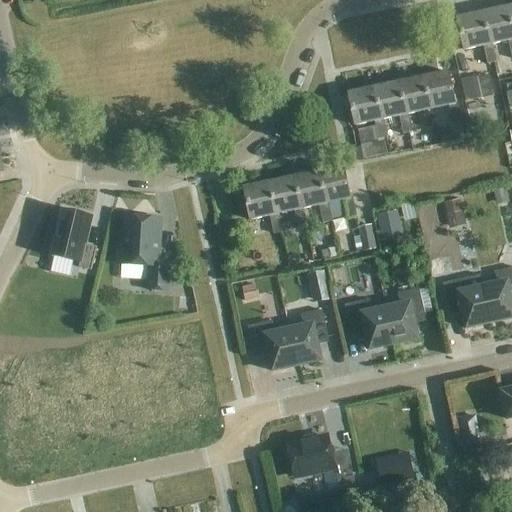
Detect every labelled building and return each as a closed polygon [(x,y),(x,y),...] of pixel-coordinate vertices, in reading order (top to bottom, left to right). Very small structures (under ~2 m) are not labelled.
[(511,25),(508,8),(483,13),(490,45),(493,44),(508,41),(511,59),(511,25)] [(483,13),(458,18),(465,50),(484,46),(488,65),(497,63),(493,44),(490,45),(483,13)] [(434,110),(434,112),(449,109),(452,124),(462,122),(458,103),(457,103),(451,72),(424,78),(431,111),(434,110)] [(476,77),(459,81),(464,103),(480,100),(476,79),(476,77)] [(438,127),(434,112),(434,110),(431,111),(424,78),(399,83),(406,116),(409,115),(424,112),(428,129),(427,129),(431,148),(440,146),(436,128),(438,127)] [(399,83),(374,89),(381,121),(384,120),(399,117),(403,135),(413,133),(409,115),(406,116),(399,83)] [(374,89),(348,94),(355,127),(375,122),(378,140),(388,138),(384,120),(381,121),(374,89)] [(384,140),(361,145),(364,159),(387,154),(384,140)] [(345,166),(320,172),(327,205),(329,204),(344,201),(348,219),(358,217),(353,198),(352,198),(345,166)] [(320,172),(296,177),(303,210),(305,209),(319,206),(326,237),(334,236),(331,222),(333,222),(329,204),(327,205),(320,172)] [(296,177),(271,183),(278,215),(280,215),(294,212),(298,229),(309,227),(305,209),(303,210),(296,177)] [(284,233),(280,215),(278,215),(271,183),(243,189),(250,221),(270,217),(274,235),(284,233)] [(498,205),(509,203),(506,189),(495,191),(498,205)] [(450,219),(464,216),(460,200),(446,204),(450,219)] [(64,210),(53,256),(80,262),(79,268),(91,271),(97,247),(86,245),(93,217),(64,210)] [(381,236),(402,232),(398,212),(377,216),(381,236)] [(158,263),(161,219),(127,217),(125,245),(120,245),(119,264),(150,266),(149,290),(168,291),(170,263),(158,263)] [(371,225),(359,228),(361,236),(365,251),(376,248),(371,225)] [(365,251),(361,236),(354,238),(358,253),(365,251)] [(336,248),(321,251),(323,259),(337,256),(336,248)] [(491,324),(511,319),(511,304),(511,298),(511,297),(511,269),(494,273),(497,285),(483,288),(491,324)] [(323,272),(306,275),(310,291),(327,288),(323,272)] [(480,276),(443,285),(450,316),(463,313),(466,329),(491,324),(483,288),(480,276)] [(257,285),(243,288),(246,302),(260,298),(257,285)] [(394,345),(418,340),(414,319),(425,316),(419,290),(397,294),(400,306),(386,309),(394,345)] [(372,312),(369,301),(345,306),(351,333),(365,330),(369,351),(394,345),(386,309),(372,312)] [(297,367),(321,361),(317,340),(328,338),(322,311),(301,316),(303,327),(289,331),(297,367)] [(275,334),(272,322),(248,327),(254,354),(268,351),(272,372),(297,367),(289,331),(275,334)] [(511,390),(501,393),(507,420),(511,419),(511,390)] [(465,454),(482,449),(478,433),(461,438),(465,454)] [(328,438),(315,441),(314,438),(300,441),(301,444),(288,447),(288,450),(286,454),(287,461),(292,464),(295,478),(334,469),(328,438)] [(410,463),(378,470),(381,488),(414,480),(410,463)] [(339,488),(354,484),(352,473),(336,477),(339,488)]
